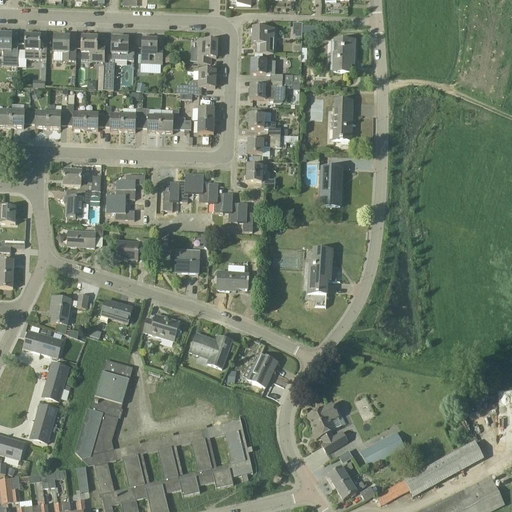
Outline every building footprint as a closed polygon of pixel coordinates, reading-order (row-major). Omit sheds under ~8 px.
[(302,25),(293,25),(293,30),(296,31),(295,38),(302,39),(302,25)] [(274,38),(267,38),(268,30),(252,30),(252,46),(260,46),(259,56),(273,56),(274,38)] [(0,36),(0,52),(3,53),(2,68),(17,69),(17,60),(18,43),(11,43),(12,37),(0,36)] [(47,49),(40,49),(40,38),(25,37),(25,61),(32,61),(32,62),(46,62),(47,49)] [(76,51),(69,50),(70,39),(54,38),(53,55),(63,55),(63,63),(75,64),(76,51)] [(105,50),(97,50),(97,40),(82,39),(81,55),(89,55),(89,63),(104,63),(105,50)] [(111,62),(134,63),(135,49),(128,48),(128,41),(112,40),(111,62)] [(163,52),(157,52),(157,42),(143,41),(142,57),(138,57),(138,66),(148,66),(162,67),(163,52)] [(198,42),(197,66),(210,67),(211,60),(216,60),(217,43),(198,42)] [(334,42),(334,75),(350,75),(351,62),(354,62),(355,42),(334,42)] [(171,55),(164,57),(166,65),(173,63),(171,55)] [(275,64),(267,63),(251,63),(250,76),(270,77),(270,83),(282,83),(299,84),(299,78),(275,77),(275,64)] [(113,93),(114,66),(105,66),(104,68),(103,92),(113,93)] [(303,87),(327,87),(327,80),(310,80),(310,68),(303,68),(303,87)] [(201,97),(201,89),(215,90),(216,74),(199,73),(199,82),(189,82),(188,87),(176,87),(176,96),(180,96),(192,96),(201,97)] [(282,89),(282,83),(270,83),(270,89),(250,88),(249,102),(275,103),(276,89),(282,89)] [(146,86),(138,84),(135,93),(144,95),(146,86)] [(30,93),(33,99),(40,96),(37,91),(30,93)] [(135,95),(135,96),(133,102),(140,104),(142,96),(135,95)] [(335,102),(333,143),(351,143),(352,103),(335,102)] [(24,130),(24,126),(30,126),(30,115),(24,115),(24,114),(24,107),(12,106),(12,114),(11,114),(11,129),(24,130)] [(55,115),(55,108),(49,107),(49,115),(48,131),(61,131),(61,128),(67,128),(68,116),(61,116),(61,115),(55,115)] [(73,116),(74,107),(68,107),(68,116),(67,128),(72,128),(72,132),(85,132),(86,116),(73,116)] [(111,117),(111,108),(105,108),(105,117),(104,129),(110,129),(110,133),(123,133),(123,118),(111,117)] [(142,130),(142,111),(136,110),(136,118),(123,118),(123,133),(136,134),(136,130),(142,130)] [(198,123),(214,124),(214,111),(199,110),(198,123)] [(149,119),(149,111),(142,111),(142,130),(147,131),(147,134),(159,135),(159,119),(149,119)] [(179,132),(179,120),(179,112),(173,111),(172,119),(159,119),(159,135),(173,135),(173,132),(179,132)] [(0,128),(11,129),(11,114),(0,113),(0,128)] [(48,131),(49,115),(35,114),(35,115),(30,115),(30,126),(35,127),(35,130),(48,131)] [(99,117),(86,116),(85,132),(98,133),(98,129),(104,129),(105,117),(99,117)] [(265,124),(265,117),(249,117),(248,130),(268,131),(268,137),(280,137),(281,131),(276,131),(276,125),(265,124)] [(185,123),(185,120),(179,120),(179,132),(191,132),(191,123),(185,123)] [(214,137),(214,124),(198,123),(198,136),(214,137)] [(296,138),(280,137),(268,137),(268,143),(248,142),(247,156),(263,156),(264,149),(286,150),(286,144),(296,144),(296,138)] [(261,181),(261,169),(247,168),(247,184),(262,185),(261,191),(275,192),(275,182),(261,181)] [(321,170),(320,208),(340,209),(342,171),(321,170)] [(81,185),(81,181),(82,174),(64,173),(64,188),(80,189),(80,193),(99,194),(100,194),(101,179),(92,179),(92,185),(81,185)] [(193,196),(194,177),(185,176),(185,185),(179,185),(178,204),(188,205),(188,195),(193,196)] [(116,192),(135,193),(136,187),(145,187),(145,178),(126,177),(126,183),(116,183),(116,192)] [(208,205),(209,186),(203,186),(204,177),(194,177),(193,196),(199,196),(199,205),(208,205)] [(178,204),(179,185),(170,185),(170,194),(164,194),(163,213),(172,213),(173,204),(178,204)] [(223,215),(223,196),(218,196),(218,187),(209,186),(208,205),(214,206),(214,215),(223,215)] [(135,202),(135,193),(116,192),(116,198),(107,197),(106,206),(126,207),(126,202),(135,202)] [(99,194),(80,193),(77,193),(77,200),(65,199),(65,206),(67,206),(66,220),(82,221),(83,207),(91,207),(91,198),(98,199),(99,194)] [(237,225),(238,206),(232,205),(233,196),(223,196),(223,215),(229,215),(228,224),(237,225)] [(0,225),(15,226),(16,210),(6,210),(6,205),(0,204),(0,225)] [(125,213),(126,207),(106,206),(106,216),(116,216),(115,222),(134,223),(135,213),(125,213)] [(238,206),(237,225),(243,225),(243,234),(252,234),(253,215),(247,215),(247,206),(238,206)] [(94,250),(95,240),(102,241),(103,228),(95,227),(95,235),(68,234),(67,249),(94,250)] [(137,263),(138,254),(147,254),(148,241),(139,241),(139,246),(118,244),(116,261),(137,263)] [(175,275),(198,276),(200,252),(176,251),(175,275)] [(309,267),(308,295),(326,297),(327,283),(339,284),(340,283),(336,283),(337,273),(337,268),(331,267),(332,253),(314,252),(313,267),(309,267)] [(0,276),(14,277),(14,263),(0,262),(0,276)] [(248,282),(248,276),(218,274),(217,293),(230,294),(230,291),(247,292),(248,285),(249,285),(249,282),(248,282)] [(0,290),(13,291),(14,277),(0,276),(0,290)] [(70,308),(86,311),(88,299),(79,297),(78,303),(52,299),(50,312),(53,313),(51,325),(67,327),(70,308)] [(108,320),(128,326),(132,311),(132,310),(131,312),(118,308),(118,306),(106,302),(102,316),(100,322),(107,324),(108,320)] [(178,338),(181,337),(181,334),(180,332),(178,331),(179,324),(156,318),(154,323),(147,321),(143,335),(174,344),(176,338),(178,338)] [(40,356),(45,338),(28,334),(23,351),(40,356)] [(222,371),(232,344),(218,339),(216,344),(196,336),(189,354),(209,362),(208,366),(222,371)] [(45,338),(40,356),(57,360),(62,343),(45,338)] [(260,357),(248,382),(265,390),(277,365),(260,357)] [(168,511),(165,496),(179,493),(166,439),(113,452),(111,444),(133,370),(106,362),(91,412),(88,411),(75,455),(82,462),(92,459),(100,492),(104,511),(138,511),(136,502),(147,500),(150,511),(168,511)] [(47,382),(64,387),(69,370),(52,365),(47,382)] [(163,374),(170,376),(172,369),(166,367),(163,374)] [(235,385),(236,373),(229,372),(227,384),(235,385)] [(59,404),(64,387),(47,382),(42,399),(59,404)] [(35,424),(52,429),(57,412),(40,407),(35,424)] [(332,407),(324,411),(324,410),(308,418),(315,433),(312,434),(316,442),(321,439),(323,445),(321,447),(327,456),(347,443),(342,434),(332,440),(330,434),(334,433),(329,423),(337,419),(332,407)] [(179,493),(181,492),(182,499),(200,495),(198,488),(214,484),(216,491),(233,487),(232,480),(242,478),(243,481),(247,480),(246,477),(253,475),(240,419),(239,419),(240,422),(166,439),(179,493)] [(47,446),(52,429),(35,424),(30,441),(47,446)] [(360,454),(363,460),(369,469),(404,451),(396,435),(360,454)] [(8,441),(3,458),(20,463),(25,446),(8,441)] [(382,507),(410,493),(414,499),(484,461),(475,444),(376,498),(382,507)] [(336,491),(348,484),(344,476),(352,471),(349,465),(328,478),(336,491)] [(9,469),(7,475),(13,478),(15,472),(9,469)] [(86,470),(77,471),(80,494),(89,493),(86,470)] [(47,476),(49,490),(55,490),(54,482),(66,480),(65,473),(47,476)] [(43,491),(49,490),(47,476),(41,477),(42,484),(43,491)] [(29,478),(29,483),(30,485),(42,484),(41,477),(29,478)] [(494,511),(505,507),(490,479),(422,511),(494,511)] [(14,504),(20,504),(19,492),(20,491),(19,480),(11,481),(13,496),(14,504)] [(14,504),(13,496),(11,481),(0,481),(0,488),(2,506),(14,504)] [(336,491),(343,503),(364,490),(360,484),(352,490),(348,484),(336,491)] [(360,495),(365,503),(375,497),(370,489),(360,495)]
